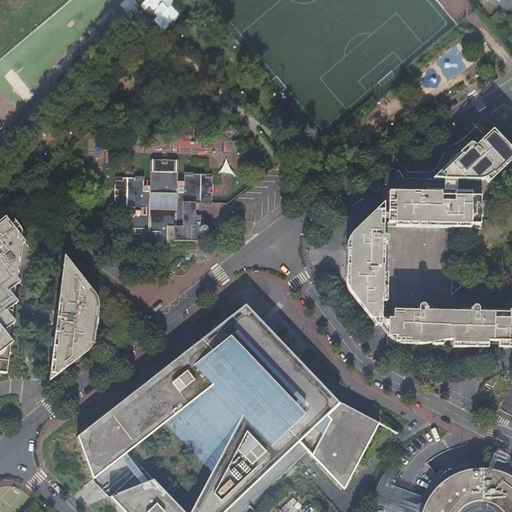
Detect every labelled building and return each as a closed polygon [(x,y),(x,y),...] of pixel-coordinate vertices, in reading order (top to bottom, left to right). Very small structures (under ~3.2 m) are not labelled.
[(131,0),(152,22),(152,7),(163,7),(163,1),(162,0),(131,0)] [(476,126),(465,137),(471,143),(482,132),(476,126)] [(464,155),(461,152),(435,179),(486,181),(507,160),(510,162),(511,160),(511,149),(506,144),(506,143),(504,142),(504,141),(503,140),(502,140),(502,139),(500,138),(493,129),(481,139),(474,146),(471,145),(469,145),(468,146),(469,149),(464,155)] [(486,181),(489,183),(510,162),(507,160),(486,181)] [(142,214),(129,215),(129,240),(146,240),(146,246),(178,246),(178,240),(197,240),(197,232),(201,232),(201,240),(203,240),(203,232),(207,232),(208,232),(208,231),(209,231),(209,230),(209,229),(209,228),(208,227),(207,227),(206,226),(203,226),(203,215),(198,215),(198,203),(202,204),(216,204),(215,181),(215,178),(187,180),(187,194),(180,193),(180,166),(152,165),(153,193),(146,194),(146,177),(117,177),(118,204),(143,204),(142,214)] [(402,175),(400,171),(378,185),(380,188),(404,178),(402,175)] [(407,197),(388,197),(388,209),(388,220),(388,222),(396,223),(397,227),(412,227),(426,224),(454,225),(454,228),(471,228),(471,224),(481,225),(482,197),(473,197),(472,194),(465,193),(465,191),(457,192),(456,194),(450,193),(449,191),(439,191),(438,193),(427,193),(407,192),(407,197)] [(384,220),(384,208),(384,204),(377,208),(376,209),(373,211),(372,212),(371,213),(369,215),(366,217),(365,218),(363,221),(360,224),(359,225),(358,227),(353,233),(352,236),(350,238),(349,240),(349,251),(383,252),(384,245),(385,245),(386,245),(387,244),(388,243),(389,242),(389,241),(389,240),(389,239),(388,237),(387,236),(386,236),(385,236),(384,235),(383,236),(384,220)] [(26,233),(20,224),(15,227),(13,225),(8,219),(0,224),(0,254),(2,257),(0,258),(0,277),(0,372),(3,372),(9,371),(12,346),(15,344),(11,339),(6,333),(12,328),(18,324),(9,312),(20,303),(16,298),(12,293),(18,288),(23,284),(19,278),(23,247),(25,246),(28,243),(26,233)] [(59,326),(51,383),(89,353),(92,350),(95,346),(96,343),(98,331),(101,331),(102,318),(100,318),(101,303),(100,300),(98,297),(67,257),(60,313),(63,313),(66,311),(68,314),(62,317),(62,323),(67,327),(64,330),(61,327),(59,326)] [(383,274),(383,267),(348,266),(347,285),(349,287),(350,291),(371,319),(382,319),(382,302),(382,295),(388,295),(388,275),(383,274)] [(188,349),(78,435),(94,478),(168,424),(217,479),(191,511),(181,511),(146,473),(141,477),(137,472),(111,496),(125,511),(226,511),(285,455),(281,450),(293,438),(344,490),(380,423),(334,399),(245,305),(201,339),(208,346),(195,356),(188,349)] [(388,319),(388,336),(397,336),(398,338),(409,339),(409,342),(418,342),(417,344),(423,344),(446,340),(453,340),(453,344),(462,344),(478,344),(488,344),(500,345),(511,344),(511,310),(510,311),(509,313),(479,311),(480,310),(479,309),(478,307),(476,307),(475,307),(473,307),(472,308),(471,309),(471,310),(471,311),(463,312),(463,314),(434,314),(433,311),(426,311),(426,310),(426,308),(426,306),(424,305),(423,305),(421,305),(419,306),(418,307),(418,308),(418,309),(418,310),(403,310),(403,313),(393,313),(392,319),(388,319)] [(141,477),(146,473),(141,468),(137,472),(141,477)] [(511,511),(511,476),(509,475),(501,471),(493,469),(484,468),(473,469),(467,470),(459,472),(450,477),(444,481),(440,484),(432,492),(426,501),(421,511),(511,511)]
